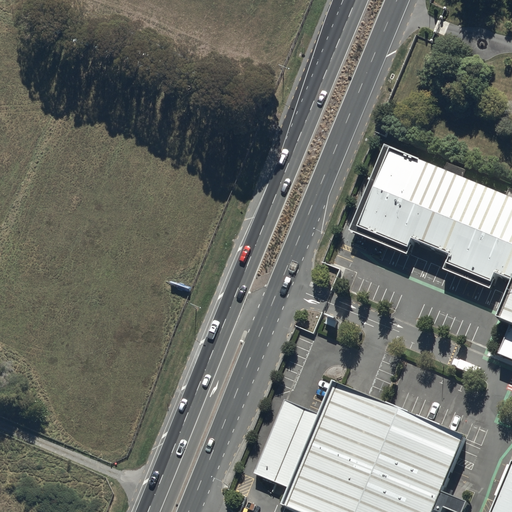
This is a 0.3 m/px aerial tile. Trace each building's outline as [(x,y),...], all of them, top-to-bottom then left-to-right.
[(511,193),(387,142),(351,229),(409,253),(415,236),(452,252),(446,267),(493,286),(499,270),(511,275),(511,193)] [(511,286),(501,313),(511,317),(511,323),(501,351),(511,355),(511,286)] [(467,431),(336,377),(321,412),(319,412),(291,400),(286,398),(255,472),(291,487),(285,500),(313,511),(434,511),(436,507),(444,510),(446,505),(463,511),(465,511),(470,499),(444,488),(467,431)] [(13,437),(0,431),(0,454),(5,457),(13,437)] [(11,464),(19,467),(29,446),(21,442),(11,464)] [(42,452),(34,448),(18,485),(26,488),(42,452)] [(72,465),(64,462),(57,480),(66,483),(72,465)] [(511,511),(511,462),(490,511),(511,511)]
